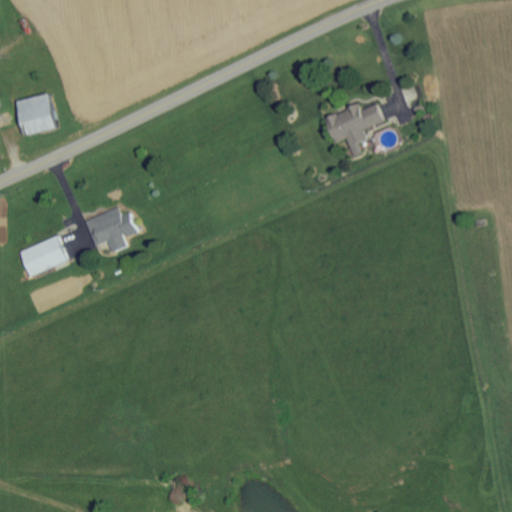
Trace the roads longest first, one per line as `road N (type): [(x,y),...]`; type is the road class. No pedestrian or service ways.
road 1 (residential): [(297,511),(237,0)]
road 2 (tertiary): [(393,0),(0,183)]
